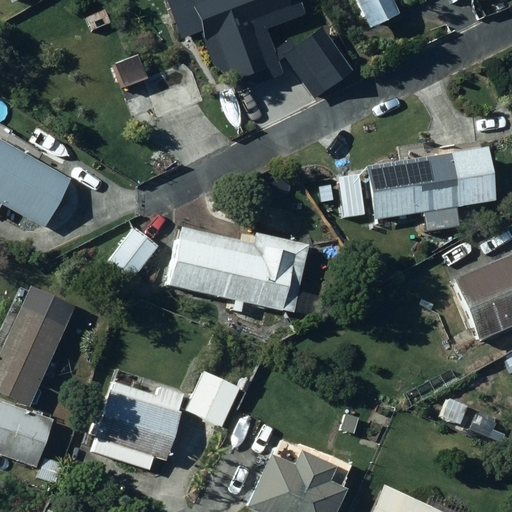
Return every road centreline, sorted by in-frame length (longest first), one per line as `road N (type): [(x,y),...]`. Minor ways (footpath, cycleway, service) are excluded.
road 1 (unknown): [(368,0),(105,128)]
road 2 (unknown): [(114,511),(204,351)]
